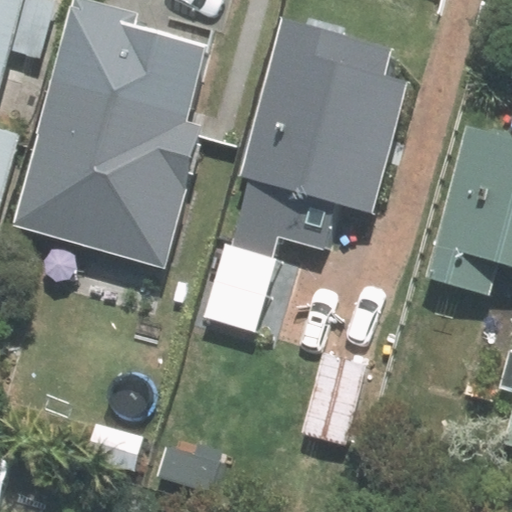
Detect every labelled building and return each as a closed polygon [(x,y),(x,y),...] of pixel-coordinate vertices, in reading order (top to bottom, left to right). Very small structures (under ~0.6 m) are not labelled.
[(0,0),(0,233),(25,144),(0,137),(0,95),(26,0),(0,0)] [(220,52),(75,13),(23,199),(168,239),(220,52)] [(416,71),(282,35),(240,189),(373,225),(416,71)] [(487,304),(496,273),(511,277),(511,145),(470,134),(436,256),(437,257),(428,288),(487,304)] [(171,346),(122,333),(85,465),(135,479),(171,346)] [(328,361),(306,439),(344,449),(366,371),(328,361)] [(0,511),(14,463),(0,458),(0,511)]
